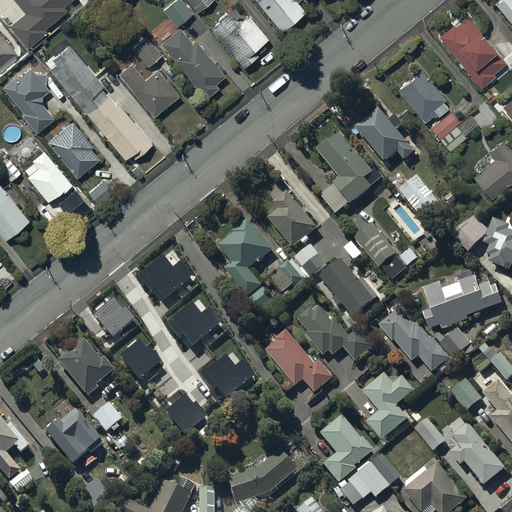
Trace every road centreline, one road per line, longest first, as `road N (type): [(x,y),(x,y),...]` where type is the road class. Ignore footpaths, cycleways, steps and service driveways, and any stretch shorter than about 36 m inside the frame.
road 1 (unclassified): [(164,205),(413,0)]
road 2 (residential): [(355,372),(312,410),(288,409),(164,205)]
road 3 (unclassified): [(0,340),(164,205)]
